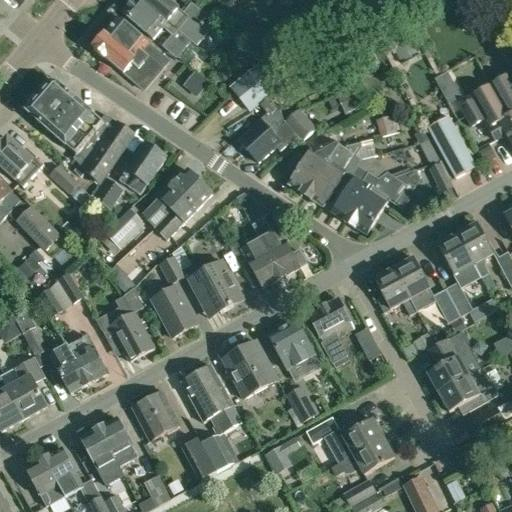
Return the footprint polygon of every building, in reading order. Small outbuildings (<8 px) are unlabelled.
[(136,0),(137,0),(123,17),(152,43),(163,30),(172,38),(165,46),(180,56),(190,44),(197,48),(216,26),(192,7),(183,17),(163,0),(136,0)] [(485,1),(474,0),(464,0),(462,20),(482,23),(485,1)] [(104,38),(93,51),(105,61),(124,77),(149,48),(118,22),(105,38),(104,38)] [(387,42),(401,65),(420,54),(406,31),(387,42)] [(492,48),(503,68),(511,63),(511,49),(507,40),(492,48)] [(362,74),(379,65),(373,54),(370,49),(354,59),(357,66),(362,74)] [(329,85),(348,76),(341,61),(322,70),(329,85)] [(250,116),(280,90),(284,87),(264,62),(229,91),(250,116)] [(490,90),(511,128),(511,86),(507,77),(489,87),(490,90)] [(112,135),(103,127),(93,119),(94,118),(57,87),(49,87),(39,99),(100,152),(116,163),(134,137),(117,126),(112,135)] [(356,87),(336,97),(345,115),(365,106),(356,87)] [(511,155),(511,128),(490,90),(489,87),(471,97),(474,102),(461,110),(459,111),(469,128),(483,121),(495,143),(502,139),(511,156),(511,155)] [(285,102),(277,93),(261,107),(268,116),(285,102)] [(39,99),(25,114),(66,150),(67,150),(81,162),(77,166),(99,187),(116,163),(100,152),(39,99)] [(237,143),(248,155),(285,122),(277,112),(270,118),(268,116),(260,123),(237,143)] [(286,123),(285,122),(248,155),(258,167),(271,155),(277,150),(280,154),(298,138),(303,144),(317,132),(299,112),(286,123)] [(375,122),(380,139),(400,134),(395,116),(375,122)] [(447,120),(427,131),(455,181),(474,170),(447,120)] [(289,187),(306,199),(340,149),(330,142),(325,133),(310,141),(313,151),(310,150),(289,187)] [(419,146),(430,168),(441,162),(430,141),(419,146)] [(1,147),(0,147),(0,170),(15,184),(16,184),(23,191),(44,168),(36,161),(37,160),(27,150),(22,155),(8,142),(2,148),(1,147)] [(127,174),(120,184),(141,198),(166,162),(144,147),(126,174),(127,174)] [(360,161),(340,149),(306,199),(323,211),(346,173),(350,176),(355,167),(360,161)] [(428,171),(441,196),(453,190),(440,165),(428,171)] [(330,215),(348,227),(378,180),(355,167),(350,176),(354,179),(330,215)] [(69,198),(79,188),(60,170),(50,179),(69,198)] [(154,231),(197,183),(186,172),(159,201),(142,219),(154,231)] [(378,180),(348,227),(366,239),(388,203),(393,205),(407,189),(406,189),(412,181),(411,180),(415,178),(413,172),(407,174),(394,180),(387,174),(378,180)] [(197,183),(154,231),(166,242),(183,225),(184,225),(212,197),(197,183)] [(0,226),(20,205),(10,196),(10,195),(1,187),(0,187),(0,226)] [(69,198),(83,211),(93,201),(85,194),(79,188),(69,198)] [(108,189),(97,204),(108,213),(120,197),(108,189)] [(243,196),(236,200),(244,215),(258,207),(243,196)] [(45,255),(60,241),(61,240),(33,212),(18,226),(45,255)] [(130,212),(112,230),(124,242),(141,224),(130,212)] [(476,226),(457,236),(480,280),(487,276),(481,263),(493,257),(476,226)] [(278,233),(271,236),(260,243),(281,281),(299,271),(307,267),(299,252),(291,257),(278,233)] [(473,284),(480,280),(457,236),(437,247),(454,278),(466,271),(473,284)] [(263,291),(281,281),(260,243),(241,253),(263,291)] [(511,262),(509,257),(497,264),(511,292),(511,291),(511,262)] [(31,258),(19,270),(26,277),(28,280),(41,269),(31,258)] [(184,280),(174,260),(160,268),(170,287),(184,280)] [(393,271),(417,314),(424,310),(417,298),(429,291),(413,260),(393,271)] [(198,276),(188,282),(209,321),(219,315),(220,316),(233,309),(232,308),(243,302),(222,264),(211,269),(198,276)] [(384,316),(390,312),(402,306),(409,318),(417,314),(393,271),(374,282),(383,300),(377,303),(384,316)] [(58,283),(73,307),(84,300),(69,276),(58,283)] [(135,287),(125,277),(116,286),(125,296),(135,287)] [(458,285),(445,292),(460,320),(473,313),(458,285)] [(151,303),(172,341),(197,327),(176,289),(151,303)] [(133,291),(124,299),(130,311),(140,305),(133,291)] [(50,292),(38,298),(51,319),(63,312),(50,292)] [(449,326),(460,320),(445,292),(434,298),(449,326)] [(337,301),(307,318),(320,340),(322,339),(325,346),(352,332),(348,325),(350,324),(337,301)] [(134,315),(110,328),(130,365),(154,351),(134,315)] [(297,324),(269,339),(287,373),(315,358),(297,324)] [(32,350),(42,345),(33,329),(23,334),(32,350)] [(438,395),(481,371),(462,335),(428,354),(437,370),(427,376),(438,395)] [(68,348),(88,387),(107,377),(86,338),(68,348)] [(509,355),(511,353),(511,339),(511,338),(494,347),(501,359),(509,355)] [(46,352),(42,345),(32,350),(36,358),(46,352)] [(278,383),(271,371),(256,345),(246,351),(245,349),(232,357),(233,358),(222,363),(243,402),(254,396),(267,389),(278,383)] [(70,397),(88,387),(68,348),(49,359),(70,397)] [(7,391),(24,422),(47,410),(34,386),(45,380),(34,360),(14,371),(21,384),(7,391)] [(212,369),(181,386),(203,426),(211,422),(215,430),(219,428),(224,436),(242,426),(232,409),(233,408),(212,369)] [(449,415),(461,408),(465,416),(497,398),(481,371),(438,395),(449,415)] [(302,389),(287,396),(300,422),(315,414),(302,389)] [(24,422),(7,391),(0,395),(0,432),(1,435),(24,422)] [(162,396),(133,412),(150,444),(179,428),(162,396)] [(472,423),(480,437),(504,424),(496,410),(472,423)] [(373,422),(354,433),(350,426),(339,432),(332,420),(306,434),(313,447),(339,433),(349,451),(337,458),(341,465),(384,441),(373,422)] [(117,421),(98,431),(120,470),(138,460),(117,421)] [(101,480),(120,470),(98,431),(80,441),(101,480)] [(217,439),(202,447),(217,475),(232,467),(217,439)] [(203,480),(215,474),(198,441),(185,448),(203,480)] [(384,441),(341,465),(332,470),(336,478),(344,473),(347,475),(351,475),(360,470),(364,478),(395,460),(384,441)] [(43,462),(65,500),(83,490),(62,452),(43,462)] [(46,510),(65,500),(43,462),(25,472),(46,510)] [(143,485),(153,506),(168,498),(158,478),(143,485)] [(436,511),(422,481),(404,489),(414,511),(436,511)] [(457,482),(447,487),(456,504),(466,499),(457,482)] [(369,483),(344,497),(351,509),(376,495),(369,483)] [(131,511),(122,495),(104,505),(108,511),(131,511)] [(106,511),(103,507),(99,499),(87,506),(89,511),(106,511)]
